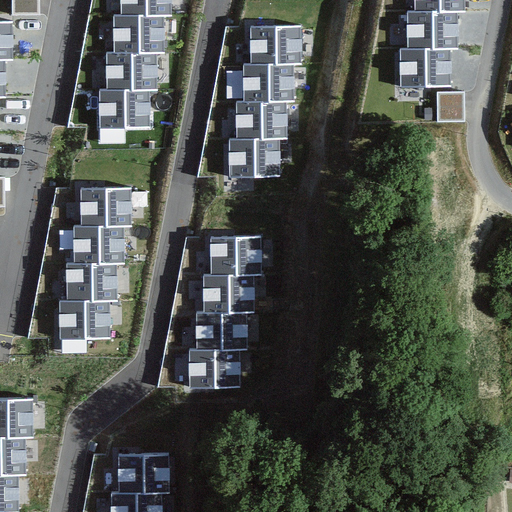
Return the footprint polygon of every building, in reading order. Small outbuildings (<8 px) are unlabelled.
[(52,0),(0,0),(0,30),(43,31),(52,31),(52,0)] [(128,0),(129,18),(186,19),(195,19),(195,0),(128,0)] [(349,0),(282,0),(282,30),(340,32),(349,32),(349,0)] [(399,0),(400,12),(456,13),(467,14),(466,0),(399,0)] [(400,12),(390,12),(390,34),(389,55),(456,56),(456,13),(400,12)] [(129,18),(119,18),(119,38),(118,59),(175,60),(186,60),(186,19),(129,18)] [(0,30),(0,71),(34,72),(43,72),(43,31),(0,30)] [(282,30),(273,30),(274,71),(331,72),(340,73),(340,32),(282,30)] [(118,59),(109,59),(108,81),(108,101),(175,103),(175,60),(118,59)] [(0,71),(0,112),(23,113),(33,113),(34,72),(0,71)] [(274,71),(264,71),(264,92),(263,112),(320,113),(331,113),(331,72),(274,71)] [(511,76),(509,77),(500,77),(499,99),(499,119),(511,119),(511,76)] [(438,91),(439,121),(467,121),(467,90),(438,91)] [(0,112),(0,154),(23,155),(23,113),(0,112)] [(263,112),(254,112),(253,134),(253,154),(320,156),(320,113),(263,112)] [(162,160),(95,159),(95,200),(153,201),(162,201),(162,160)] [(308,193),(241,191),(241,232),(299,233),(308,234),(308,193)] [(95,200),(86,200),(86,241),(143,242),(152,242),(153,201),(95,200)] [(241,232),(232,232),(232,273),(290,274),(299,274),(299,233),(241,232)] [(86,241),(76,240),(76,261),(76,282),(133,283),(143,283),(143,242),(86,241)] [(232,273),(222,273),(222,293),(222,314),(279,315),(289,315),(290,274),(232,273)] [(76,282),(66,281),(66,303),(66,324),(133,325),(133,283),(76,282)] [(222,314),(213,314),(212,336),(212,356),(279,358),(279,315),(222,314)] [(69,363),(2,361),(2,402),(60,404),(69,404),(69,363)] [(2,402),(0,402),(0,443),(51,444),(60,445),(60,404),(2,402)] [(192,426),(126,425),(125,466),(183,467),(192,468),(192,426)] [(0,443),(0,484),(40,485),(50,486),(51,444),(0,443)] [(125,466),(116,466),(117,507),(174,508),(183,508),(183,467),(125,466)] [(0,484),(0,511),(40,511),(40,485),(0,484)]
